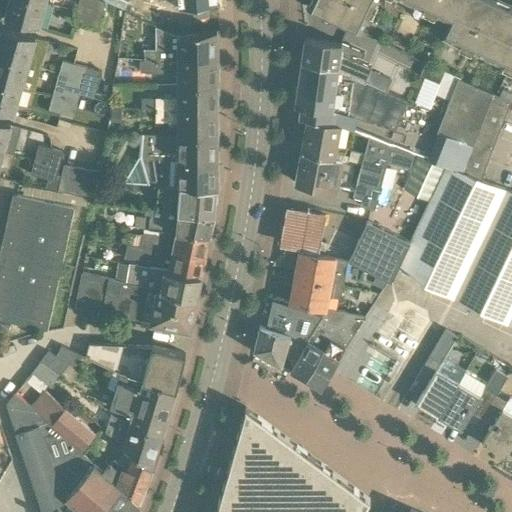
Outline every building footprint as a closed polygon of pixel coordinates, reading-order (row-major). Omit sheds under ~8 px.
[(37,0),(9,0),(4,19),(38,28),(45,2),(37,0)] [(104,7),(105,2),(100,0),(78,0),(77,6),(89,9),(91,4),(104,7)] [(359,31),(373,0),(310,0),(307,6),(359,31)] [(408,0),(451,20),(461,0),(408,0)] [(461,0),(451,20),(444,36),(488,57),(511,6),(511,3),(510,3),(509,4),(511,4),(511,5),(510,10),(494,2),(494,0),(461,0)] [(89,9),(77,6),(73,23),(98,30),(104,7),(91,4),(89,9)] [(511,6),(488,57),(511,67),(511,10),(511,6)] [(219,30),(192,34),(175,36),(156,27),(156,48),(144,48),(144,58),(156,59),(156,61),(217,58),(217,46),(219,46),(219,30)] [(35,38),(1,28),(0,32),(0,56),(28,65),(28,64),(35,38)] [(347,76),(364,83),(388,93),(393,79),(370,70),(360,65),(365,54),(341,43),(304,38),(301,62),(338,67),(337,72),(347,75),(347,76)] [(434,52),(425,51),(425,59),(433,59),(434,52)] [(0,84),(21,90),(24,79),(33,82),(37,67),(28,64),(28,65),(0,56),(0,84)] [(156,59),(144,58),(144,72),(179,72),(179,84),(219,84),(219,73),(217,70),(217,58),(156,61),(156,59)] [(87,67),(70,63),(62,60),(57,77),(69,81),(67,88),(80,92),(86,72),(87,67)] [(300,117),(320,121),(340,125),(353,130),(354,128),(357,117),(396,129),(407,100),(388,93),(364,83),(347,76),(347,75),(337,72),(338,67),(301,62),(301,63),(302,63),(300,74),(302,74),(301,80),(298,80),(294,105),(300,106),(300,107),(299,117),(300,117)] [(421,76),(441,84),(436,94),(442,97),(453,76),(445,72),(426,64),(421,76)] [(69,81),(57,77),(52,95),(64,98),(66,92),(79,95),(92,99),(99,76),(86,72),(80,92),(67,88),(69,81)] [(449,101),(427,157),(446,165),(481,179),(511,102),(492,95),(453,76),(442,97),(449,101)] [(0,111),(13,115),(21,90),(0,84),(0,111)] [(156,97),(156,99),(144,99),(144,110),(156,110),(216,110),(217,97),(219,94),(219,84),(179,84),(179,97),(156,97)] [(511,93),(502,89),(498,97),(510,102),(511,97),(511,93)] [(48,111),(55,113),(72,118),(79,95),(66,92),(64,98),(52,95),(48,111)] [(100,102),(80,97),(75,117),(94,123),(100,102)] [(111,110),(111,124),(122,124),(123,110),(111,110)] [(179,122),(179,135),(219,136),(219,126),(216,123),(216,110),(156,110),(156,122),(166,122),(179,122)] [(339,132),(340,125),(320,121),(300,117),(298,129),(305,131),(301,153),(334,159),(337,144),(345,146),(348,134),(339,132)] [(0,121),(0,150),(3,152),(11,125),(0,121)] [(140,156),(140,157),(216,162),(216,150),(219,150),(219,136),(179,135),(166,134),(142,134),(140,156)] [(364,154),(351,151),(348,161),(361,164),(352,197),(361,199),(360,205),(374,209),(391,145),(368,136),(364,154)] [(46,162),(51,148),(38,145),(34,159),(46,162)] [(46,162),(34,159),(30,174),(51,180),(56,177),(63,151),(51,148),(46,162)] [(342,161),(334,159),(301,153),(296,183),(336,190),(342,161)] [(409,241),(399,264),(454,299),(506,190),(481,179),(446,165),(427,157),(419,154),(403,189),(429,201),(409,241)] [(216,162),(140,157),(148,184),(164,185),(216,189),(216,190),(219,190),(219,175),(216,175),(216,162)] [(64,165),(64,166),(58,191),(92,195),(94,179),(101,179),(102,170),(64,165)] [(164,185),(162,210),(214,217),(216,190),(216,189),(164,185)] [(511,314),(511,192),(506,190),(454,299),(507,325),(511,314)] [(0,319),(47,330),(54,299),(74,207),(13,194),(0,251),(0,319)] [(214,217),(162,210),(145,208),(144,216),(136,215),(134,227),(159,230),(210,236),(214,217)] [(382,276),(389,279),(399,264),(409,241),(367,221),(348,260),(382,276)] [(304,222),(302,229),(302,233),(322,237),(324,226),(304,222)] [(205,256),(210,236),(159,230),(158,235),(143,233),(140,246),(205,256)] [(167,269),(137,265),(201,276),(205,256),(140,246),(127,245),(124,258),(159,264),(160,261),(169,263),(167,269)] [(300,251),(295,276),(335,284),(337,273),(332,272),(335,257),(300,251)] [(201,276),(137,265),(130,264),(126,281),(140,284),(141,276),(156,279),(156,276),(163,278),(161,289),(197,297),(201,276)] [(76,306),(134,318),(151,323),(190,331),(197,297),(161,289),(158,288),(155,302),(145,300),(146,296),(138,295),(140,284),(126,281),(82,272),(76,306)] [(345,349),(366,317),(326,308),(328,295),(333,296),(335,284),(295,276),(290,302),(323,308),(322,315),(313,330),(330,340),(345,349)] [(384,288),(389,279),(382,276),(377,284),(384,288)] [(372,292),(366,301),(372,304),(379,293),(372,292)] [(322,315),(296,307),(273,300),(266,327),(260,326),(254,350),(281,366),(284,356),(296,361),(307,340),(313,330),(322,315)] [(296,361),(290,371),(306,380),(330,340),(313,330),(307,340),(296,361)] [(306,380),(321,389),(345,349),(330,340),(306,380)] [(148,344),(90,343),(86,356),(131,376),(145,379),(177,386),(186,354),(148,344)] [(56,356),(68,364),(75,368),(81,355),(61,346),(56,356)] [(41,359),(60,374),(68,364),(56,356),(48,351),(41,359)] [(438,416),(458,383),(437,370),(441,362),(429,355),(415,379),(426,386),(416,403),(438,416)] [(60,374),(41,359),(32,372),(48,385),(50,386),(60,374)] [(96,433),(44,389),(48,385),(32,372),(25,381),(41,393),(30,405),(15,392),(5,403),(42,511),(63,511),(58,507),(66,497),(69,494),(58,477),(75,456),(80,451),(82,448),(96,433)] [(170,409),(177,386),(145,379),(142,388),(119,381),(115,394),(170,409)] [(458,383),(438,416),(461,430),(471,413),(481,419),(496,395),(484,388),(480,396),(458,383)] [(163,433),(170,409),(115,394),(111,407),(134,414),(131,423),(134,424),(163,433)] [(481,419),(492,425),(482,442),(504,456),(511,442),(511,398),(510,398),(508,402),(496,395),(481,419)] [(391,511),(370,499),(245,407),(215,511),(391,511)] [(152,468),(163,433),(134,424),(131,423),(121,419),(115,415),(109,433),(135,454),(152,468)] [(80,451),(75,456),(89,468),(94,463),(80,451)] [(115,457),(104,471),(140,502),(152,468),(135,454),(129,469),(115,457)] [(136,511),(140,503),(140,502),(104,471),(94,463),(89,468),(69,494),(66,497),(83,511),(82,511),(136,511)]
